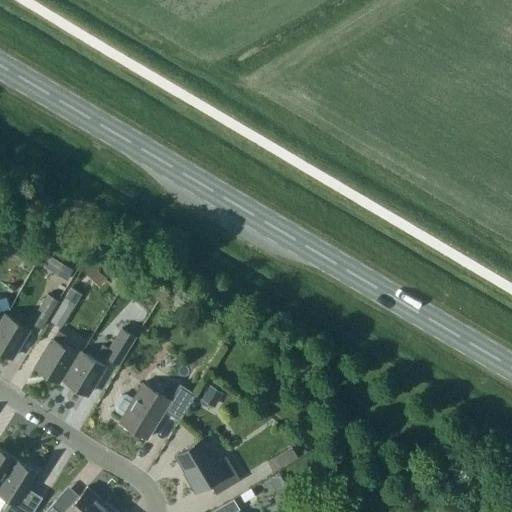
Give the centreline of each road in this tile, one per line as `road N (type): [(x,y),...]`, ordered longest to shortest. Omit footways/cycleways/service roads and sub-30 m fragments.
road 1 (secondary): [(511,368),(0,67)]
road 2 (residential): [(157,511),(154,493),(136,475),(0,389)]
